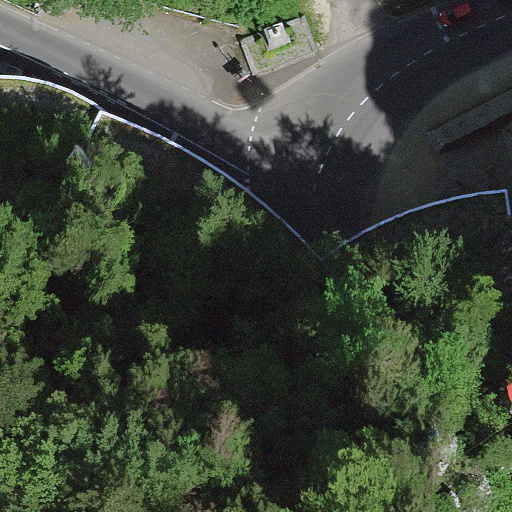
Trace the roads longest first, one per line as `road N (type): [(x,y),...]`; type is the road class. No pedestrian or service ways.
road 1 (primary): [(0,43),(321,207)]
road 2 (primary): [(321,207),(349,268),(511,458)]
road 3 (secondary): [(321,207),(328,156),(376,90),(451,39),(511,11)]
